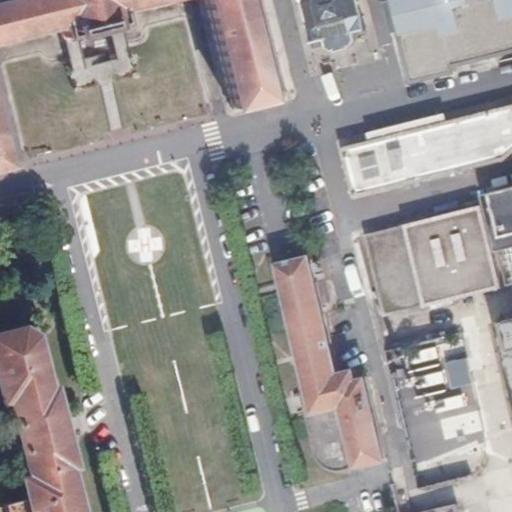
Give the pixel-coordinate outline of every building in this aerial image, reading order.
[(0,0),(0,163),(2,163),(0,155),(0,37),(53,24),(56,35),(117,18),(115,9),(150,0),(203,0),(230,106),(267,97),(266,92),(244,0),(0,0)] [(279,89),(257,0),(244,0),(266,92),(279,89)] [(302,0),(312,44),(324,41),(325,46),(336,53),(349,49),(355,39),(354,34),(366,31),(359,0),(302,0)] [(457,0),(387,0),(392,17),(396,35),(436,24),(438,27),(448,24),(444,6),(458,2),(457,0)] [(457,0),(458,2),(444,6),(448,24),(438,27),(436,24),(396,35),(408,82),(511,55),(511,4),(508,5),(509,9),(496,11),(493,0),(457,0)] [(511,0),(493,0),(496,11),(509,9),(508,5),(511,4),(511,0)] [(511,101),(497,106),(496,105),(418,124),(391,131),(391,132),(338,145),(350,194),(497,157),(511,145),(511,101)] [(511,182),(488,188),(482,199),(493,242),(511,237),(511,182)] [(417,219),(363,232),(382,310),(496,283),(478,205),(417,219)] [(511,243),(492,248),(501,282),(511,279),(511,243)] [(354,461),(378,456),(357,374),(350,376),(347,366),(335,368),(304,251),(274,258),(302,371),(310,403),(320,439),(322,444),(324,449),(328,453),(333,457),(338,459),(343,461),(349,461),(354,461)] [(0,511),(75,511),(66,473),(71,471),(66,447),(69,446),(65,427),(60,408),(56,409),(48,382),(44,383),(30,332),(20,325),(0,330),(0,399),(6,398),(16,439),(26,476),(20,477),(14,478),(18,494),(0,498),(0,511)] [(511,326),(490,331),(511,422),(511,326)] [(393,355),(418,484),(474,473),(467,441),(455,443),(449,412),(417,418),(413,396),(470,385),(462,341),(393,355)] [(380,466),(378,456),(354,461),(349,461),(343,461),(338,459),(333,457),(328,453),(324,449),(322,444),(320,439),(310,403),(302,404),(316,452),(320,458),(325,463),(331,466),(337,469),(344,471),(351,472),(358,471),(380,466)] [(451,511),(448,499),(403,509),(403,511),(451,511)]
